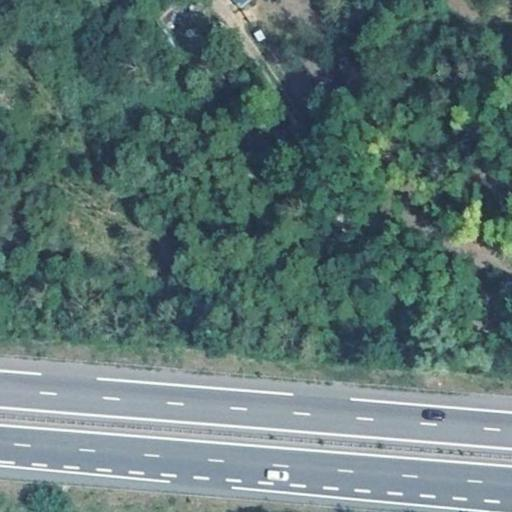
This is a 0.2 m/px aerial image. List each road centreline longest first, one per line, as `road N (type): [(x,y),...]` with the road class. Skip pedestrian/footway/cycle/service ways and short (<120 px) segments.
road 1 (motorway): [(0,454),(511,499)]
road 2 (motorway): [(511,434),(0,392)]
road 3 (track): [(511,329),(414,292),(374,251),(266,61),(221,0)]
